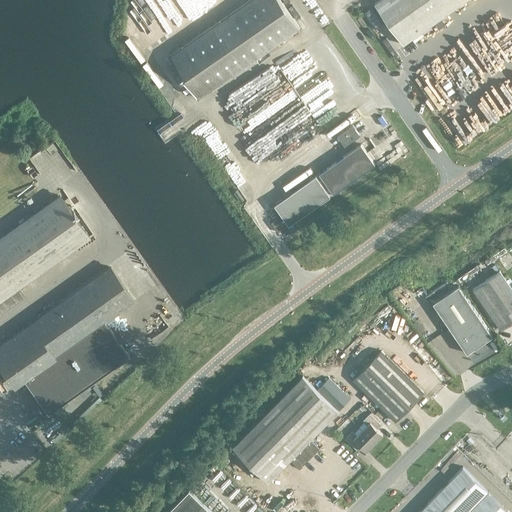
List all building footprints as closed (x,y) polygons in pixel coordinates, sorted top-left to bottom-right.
[(199,95),(200,97),(300,28),(280,0),(250,0),(171,55),(193,86),(189,88),(196,98),(199,95)] [(378,0),(374,3),(403,45),(467,0),(378,0)] [(333,130),(341,126),(339,121),(330,125),(333,130)] [(353,125),(347,129),(348,131),(344,134),(343,132),(337,136),(345,147),(360,136),(353,125)] [(375,164),(361,144),(319,173),(333,194),(375,164)] [(306,213),(330,196),(316,175),(291,193),(275,205),(289,225),(306,213)] [(0,300),(89,237),(59,194),(0,235),(0,300)] [(284,229),(277,219),(271,223),(278,232),(284,229)] [(511,258),(503,263),(511,281),(511,258)] [(109,266),(0,343),(0,367),(13,386),(23,380),(38,401),(37,405),(43,413),(46,413),(47,414),(129,356),(105,322),(104,323),(104,322),(134,301),(109,266)] [(511,289),(499,271),(473,289),(501,330),(511,322),(511,289)] [(493,336),(459,285),(433,303),(467,353),(493,336)] [(353,379),(396,421),(424,393),(381,351),(353,379)] [(317,390),(303,376),(232,447),(268,482),(294,456),(310,440),(338,411),(333,405),(317,390)] [(329,377),(317,390),(333,405),(345,392),(329,377)] [(362,431),(374,443),(383,435),(375,427),(379,423),(370,414),(363,421),(367,425),(362,431)] [(366,451),(374,443),(362,431),(357,436),(352,431),(345,439),(355,448),(359,444),(366,451)] [(319,448),(310,440),(294,456),(303,465),(319,448)] [(509,511),(463,467),(418,511),(509,511)] [(205,488),(218,497),(224,488),(211,479),(205,488)] [(211,511),(189,490),(167,511),(211,511)] [(203,500),(213,511),(221,504),(210,493),(203,500)]
